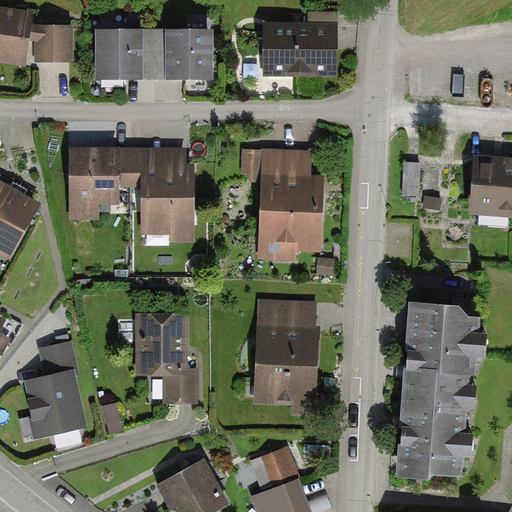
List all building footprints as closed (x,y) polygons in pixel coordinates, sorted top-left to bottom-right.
[(30,15),(0,11),(0,85),(24,89),(27,66),(73,66),(73,33),(30,33),(30,15)] [(336,29),(262,27),(261,79),(334,80),(336,29)] [(210,35),(154,36),(155,78),(211,77),(210,35)] [(154,36),(99,37),(99,78),(155,78),(154,36)] [(322,152),(262,151),(260,262),(319,263),(322,152)] [(190,152),(67,153),(67,224),(99,223),(98,212),(117,212),(116,205),(138,205),(138,239),(191,238),(190,152)] [(511,162),(477,160),(473,211),(511,213),(511,162)] [(422,193),(422,162),(408,162),(408,193),(422,193)] [(0,212),(14,191),(0,181),(0,212)] [(0,212),(0,260),(5,263),(41,209),(14,191),(0,212)] [(453,309),(452,317),(471,318),(472,301),(453,300),(453,309)] [(315,303),(257,301),(253,408),(312,410),(315,303)] [(413,306),(407,406),(464,409),(471,318),(452,317),(453,309),(413,306)] [(183,316),(133,318),(136,380),(166,379),(167,406),(197,405),(195,373),(185,374),(183,316)] [(86,433),(68,347),(35,354),(41,382),(22,386),(34,444),(86,433)] [(114,432),(125,429),(118,404),(106,407),(114,432)] [(407,406),(403,473),(429,475),(429,470),(460,472),(464,409),(407,406)] [(295,480),(284,451),(263,459),(274,488),(295,480)] [(200,465),(155,488),(167,511),(220,511),(224,510),(200,465)] [(307,511),(297,483),(258,498),(262,511),(307,511)]
